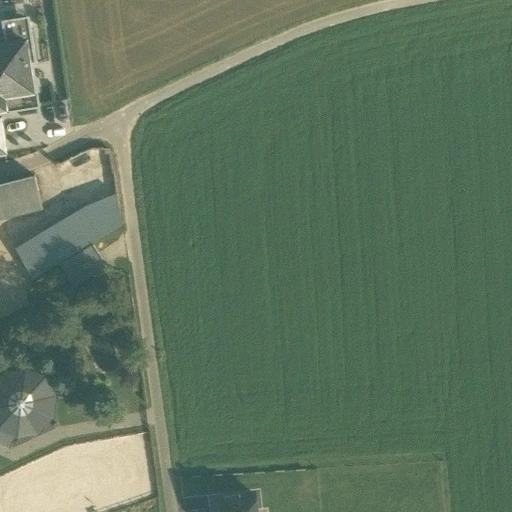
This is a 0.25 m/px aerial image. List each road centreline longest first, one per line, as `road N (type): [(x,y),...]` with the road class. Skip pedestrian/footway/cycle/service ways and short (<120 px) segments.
road 1 (unclassified): [(171,511),(114,118)]
road 2 (track): [(114,118),(279,37),(419,0)]
road 3 (unclassified): [(0,170),(114,118)]
